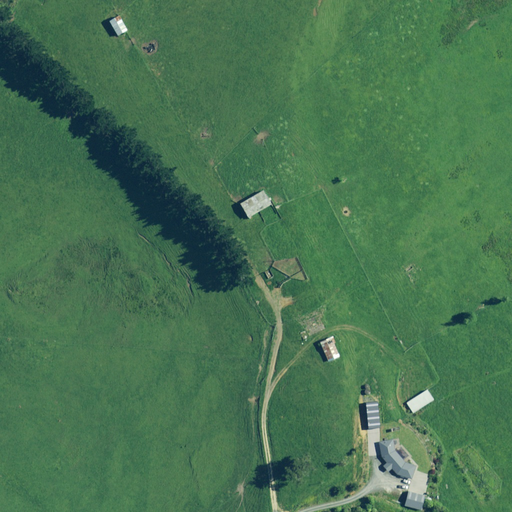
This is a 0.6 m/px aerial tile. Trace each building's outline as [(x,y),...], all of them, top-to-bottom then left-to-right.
[(118,15),(108,22),(116,36),(127,30),(118,15)] [(264,190),(239,203),(247,217),(271,203),(264,190)] [(339,356),(330,337),(318,342),(327,362),(339,356)] [(427,390),(406,403),(413,413),(433,399),(427,390)] [(391,469),(396,475),(398,476),(410,479),(414,465),(405,462),(394,450),(392,440),(378,443),(382,459),(385,463),(381,466),(387,472),(391,469)] [(424,495),(408,490),(404,506),(419,510),(424,495)]
